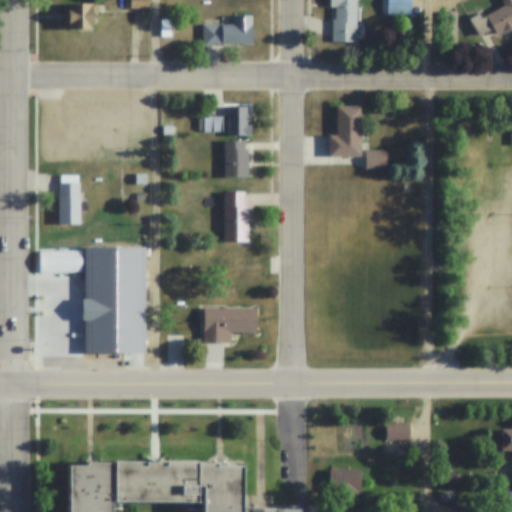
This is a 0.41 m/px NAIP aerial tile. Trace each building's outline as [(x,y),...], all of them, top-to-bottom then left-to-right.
[(148,0),(148,8),(130,8),(130,0),(148,0)] [(356,0),(356,43),(332,43),(332,19),(336,19),(336,7),(330,7),(330,0),(356,0)] [(511,0),(511,27),(498,36),(490,34),(479,40),(467,19),(477,13),(481,19),(504,5),(501,0),(511,0)] [(97,3),(97,16),(92,16),(92,30),(60,30),(60,3),(97,3)] [(233,16),(251,16),(251,44),(203,44),(203,24),(233,24),(233,16)] [(171,19),(171,36),(161,36),(161,19),(171,19)] [(227,107),(246,107),(246,115),(249,115),(249,123),(246,123),(246,126),(251,126),(251,137),(227,137),(227,107)] [(360,107),(360,158),(330,158),(330,137),(337,137),(337,107),(360,107)] [(203,117),(222,117),(222,133),(203,133),(203,117)] [(244,141),(244,150),(247,150),(247,179),(223,179),(223,141),(244,141)] [(366,152),(385,152),(385,172),(366,172),(366,152)] [(135,174),(146,174),(146,185),(135,185),(135,174)] [(79,183),(79,225),(58,225),(58,183),(60,183),(60,175),(78,175),(78,183),(79,183)] [(244,193),(244,208),(247,208),(247,243),(224,243),(224,193),(244,193)] [(238,276),(242,276),(242,257),(260,257),(260,289),(258,289),(258,299),(238,299),(238,276)] [(111,260),(130,260),(130,278),(111,278),(111,260)] [(52,291),(143,290),(143,351),(119,351),(119,341),(104,341),(104,330),(53,331),(52,316),(45,316),(45,305),(52,305),(52,291)] [(255,309),(256,332),(230,332),(230,343),(203,343),(203,309),(255,309)] [(511,449),(500,449),(501,428),(511,428),(511,449)] [(68,511),(68,466),(86,466),(86,462),(114,462),(114,460),(197,460),(197,462),(225,462),(225,465),(243,465),(243,510),(298,510),(298,511),(203,511),(203,502),(110,502),(110,511),(68,511)] [(360,470),(360,491),(331,491),(331,470),(360,470)] [(458,475),(458,483),(440,483),(440,475),(458,475)] [(511,490),(511,511),(503,511),(503,490),(511,490)] [(440,493),(452,493),(452,501),(440,501),(440,493)]
